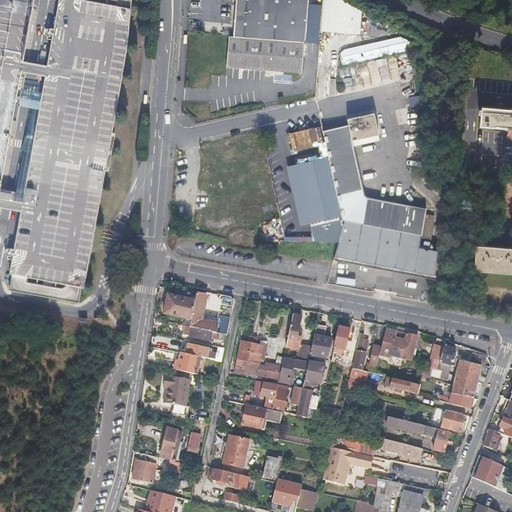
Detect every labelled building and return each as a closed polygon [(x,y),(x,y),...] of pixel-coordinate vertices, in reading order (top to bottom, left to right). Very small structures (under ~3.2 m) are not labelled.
[(130,0),(58,0),(46,65),(27,62),(25,72),(45,76),(23,201),(15,200),(16,192),(4,190),(0,207),(21,212),(8,291),(78,302),(80,287),(83,288),(127,40),(130,0)] [(0,0),(0,208),(0,207),(4,190),(20,100),(24,76),(25,72),(27,62),(38,0),(0,0)] [(235,0),(235,2),(234,20),(233,33),(302,39),(319,40),(321,6),(304,5),(303,0),(235,0)] [(345,0),(322,0),(322,5),(319,32),(358,35),(361,11),(345,0)] [(233,33),(227,33),(227,36),(225,63),(268,66),(300,69),(302,39),(233,33)] [(341,66),(410,50),(408,43),(407,42),(398,38),(342,50),(338,54),(341,66)] [(378,68),(387,66),(385,58),(376,60),(378,68)] [(511,109),(482,107),(480,126),(511,128),(511,109)] [(348,125),(322,130),(328,155),(342,214),(344,221),(341,234),(335,259),(436,279),(439,253),(420,250),(425,211),(365,199),(351,138),(377,133),(373,113),(346,119),(348,125)] [(291,132),(294,147),(322,142),(319,126),(291,132)] [(342,214),(328,155),(286,164),(300,224),(342,214)] [(511,248),(477,245),(475,270),(511,272),(511,248)] [(165,312),(174,315),(183,317),(181,325),(187,326),(190,327),(197,294),(178,289),(176,296),(168,295),(166,296),(163,311),(165,312)] [(197,294),(190,327),(222,334),(225,322),(220,321),(220,319),(204,315),(207,296),(197,294)] [(292,316),(288,336),(295,337),(300,317),(292,316)] [(190,327),(187,326),(185,334),(189,335),(189,336),(208,340),(209,336),(225,339),(226,335),(222,334),(190,327)] [(334,348),(340,349),(345,350),(349,332),(349,330),(339,328),(334,348)] [(407,332),(386,328),(381,347),(372,345),(368,364),(375,365),(378,354),(389,356),(390,354),(410,359),(417,330),(408,328),(407,332)] [(307,362),(308,357),(310,352),(327,355),(330,340),(322,338),(323,331),(314,329),(311,346),(303,345),(300,361),(307,362)] [(340,349),(334,348),(333,351),(348,354),(353,333),(349,332),(345,350),(340,349)] [(351,368),(361,370),(367,342),(361,341),(363,333),(359,332),(351,368)] [(296,350),(297,344),(299,338),(295,337),(288,336),(285,348),(296,350)] [(444,347),(440,360),(450,363),(451,361),(453,361),(455,353),(453,352),(455,347),(453,346),(454,343),(446,340),(444,347)] [(260,356),(262,356),(264,357),(265,352),(261,351),(262,346),(244,342),(241,359),(252,361),(252,363),(258,365),(260,356)] [(179,349),(179,353),(199,357),(206,358),(208,349),(187,344),(186,349),(179,349)] [(437,369),(440,360),(444,347),(434,344),(427,366),(428,367),(437,369)] [(199,357),(179,353),(175,369),(195,374),(199,357)] [(462,354),(460,359),(478,365),(480,360),(462,354)] [(291,385),(291,383),(291,381),(289,380),(293,359),(283,357),(278,383),(287,386),(291,385)] [(308,357),(307,362),(306,369),(304,379),(310,380),(309,385),(317,387),(317,383),(320,384),(325,360),(308,357)] [(257,370),(258,365),(252,363),(252,361),(241,359),(239,366),(257,370)] [(478,365),(460,359),(457,369),(477,376),(479,366),(478,365)] [(437,369),(428,367),(427,373),(426,373),(425,374),(432,376),(432,374),(448,379),(452,364),(450,363),(440,360),(437,369)] [(306,369),(307,362),(300,361),(299,368),(306,369)] [(239,366),(234,364),(231,363),(229,373),(255,378),(257,370),(239,366)] [(382,375),(361,370),(351,368),(348,385),(354,387),(356,379),(359,379),(359,377),(380,382),(382,375)] [(276,383),(277,377),(279,371),(269,369),(266,381),(276,383)] [(477,376),(457,369),(456,375),(466,378),(476,381),(477,376)] [(168,387),(165,402),(172,404),(171,411),(178,413),(178,414),(181,415),(183,413),(184,410),(183,410),(188,379),(164,375),(162,386),(165,387),(168,387)] [(456,375),(452,393),(472,398),(476,381),(466,378),(456,375)] [(396,378),(388,376),(386,376),(383,386),(394,389),(394,391),(402,393),(403,391),(417,395),(419,384),(410,381),(410,382),(395,379),(396,378)] [(375,392),(376,389),(377,385),(365,382),(363,389),(375,392)] [(274,398),(268,397),(267,397),(265,408),(282,412),(287,388),(277,385),(274,398)] [(302,388),(297,388),(295,387),(290,414),(296,415),(302,390),(302,388)] [(312,392),(302,390),(296,415),(318,419),(319,413),(308,410),(311,397),(317,398),(319,391),(315,390),(312,391),(312,392)] [(472,398),(452,393),(450,400),(445,399),(445,402),(469,409),(472,398)] [(503,418),(511,421),(511,401),(510,401),(506,413),(503,418)] [(242,425),(253,427),(264,430),(266,424),(262,423),(265,408),(246,404),(242,425)] [(460,432),(462,424),(464,416),(445,410),(441,427),(460,432)] [(443,453),(446,443),(449,432),(408,422),(408,419),(404,417),(403,421),(387,417),(385,425),(423,436),(424,433),(436,436),(432,450),(443,453)] [(511,421),(503,418),(500,427),(507,430),(505,435),(511,438),(511,421)] [(341,450),(343,443),(345,435),(335,433),(338,424),(328,422),(322,447),(331,449),(332,449),(332,448),(341,450)] [(160,456),(167,458),(174,460),(181,431),(167,428),(160,456)] [(483,445),(489,448),(494,450),(495,447),(493,446),(498,433),(498,432),(489,429),(483,445)] [(193,457),(193,454),(194,452),(196,452),(200,436),(190,433),(185,455),(193,457)] [(223,463),(233,465),(242,467),(248,440),(229,435),(227,444),(225,455),(223,463)] [(511,442),(511,438),(505,435),(502,442),(509,444),(510,441),(511,442)] [(387,450),(403,455),(419,460),(422,450),(389,441),(387,450)] [(332,449),(331,449),(324,478),(344,484),(349,463),(369,467),(372,457),(341,450),(332,448),(332,449)] [(134,469),(133,474),(132,478),(152,483),(157,465),(154,464),(156,457),(142,453),(140,460),(137,460),(135,465),(133,464),(132,469),(134,469)] [(262,479),(277,482),(278,478),(282,459),(267,455),(262,479)] [(478,455),(474,466),(470,476),(493,486),(501,466),(478,455)] [(388,470),(390,460),(373,457),(371,467),(388,470)] [(185,469),(185,467),(186,464),(168,460),(167,464),(185,469)] [(504,467),(501,466),(493,486),(506,491),(511,476),(511,474),(503,470),(504,467)] [(217,480),(216,482),(216,483),(221,484),(222,482),(238,484),(241,474),(213,469),(211,479),(217,480)] [(375,484),(375,476),(364,475),(363,483),(375,484)] [(278,478),(277,482),(273,500),(291,504),(292,502),(298,503),(301,489),(302,483),(278,478)] [(402,491),(402,492),(402,493),(400,493),(396,511),(416,511),(417,510),(420,497),(425,498),(426,490),(378,480),(371,511),(383,511),(389,488),(402,491)] [(301,489),(298,503),(296,510),(302,511),(304,511),(308,500),(313,501),(315,492),(301,489)] [(227,490),(225,499),(239,503),(241,493),(227,490)] [(150,491),(149,497),(172,504),(173,500),(174,497),(150,491)] [(149,497),(145,511),(146,511),(170,511),(172,505),(172,504),(149,497)]
